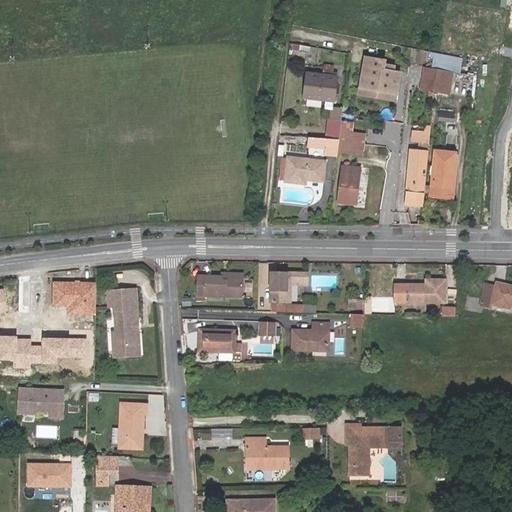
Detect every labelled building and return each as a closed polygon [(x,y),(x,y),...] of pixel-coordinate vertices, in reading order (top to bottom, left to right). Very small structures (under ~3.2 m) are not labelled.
[(465,72),(467,56),(438,51),(435,68),(439,68),(465,72)] [(380,59),(366,57),(362,88),(398,93),(401,72),(385,69),(386,60),(380,59)] [(436,89),(439,68),(435,68),(426,66),(422,87),(436,89)] [(336,100),(339,76),(308,72),(304,97),(336,100)] [(471,95),(473,75),(459,74),(457,93),(471,95)] [(398,93),(362,88),(361,95),(397,100),(398,93)] [(330,120),(344,122),(345,112),(345,109),(331,107),(330,120)] [(439,110),(438,122),(455,122),(455,110),(439,110)] [(330,120),(327,139),(341,140),(344,122),(330,120)] [(344,122),(341,140),(340,153),(363,155),(366,134),(354,132),(354,123),(344,122)] [(413,143),(431,144),(432,134),(414,132),(413,143)] [(327,139),(312,137),(311,146),(327,149),(327,154),(339,156),(340,153),(341,140),(327,139)] [(412,151),(430,153),(431,144),(413,143),(412,151)] [(417,192),(425,193),(430,153),(412,151),(408,191),(406,205),(416,206),(417,192)] [(434,185),(454,187),(457,152),(436,151),(434,185)] [(327,178),(329,161),(293,158),(291,182),(310,183),(311,177),(327,178)] [(340,201),(357,203),(361,174),(355,173),(356,166),(344,165),(340,201)] [(453,198),(454,187),(434,185),(433,196),(453,198)] [(424,206),(425,193),(417,192),(416,206),(424,206)] [(273,270),(273,300),(290,300),(290,279),(310,279),(311,271),(273,270)] [(244,298),(245,279),(228,278),(227,280),(224,280),(224,276),(199,275),(199,296),(244,298)] [(395,301),(445,303),(446,281),(427,279),(427,285),(396,283),(395,301)] [(98,283),(53,281),(52,306),(69,306),(68,315),(97,316),(98,283)] [(511,304),(511,285),(495,282),(494,285),(485,283),(480,306),(490,308),(491,305),(510,309),(511,305),(511,304)] [(5,291),(0,291),(0,313),(8,312),(5,291)] [(136,294),(108,295),(109,311),(115,311),(116,337),(113,337),(113,348),(122,347),(123,357),(140,355),(136,294)] [(183,305),(191,306),(192,297),(184,297),(183,305)] [(279,304),(279,312),(305,313),(304,305),(279,304)] [(305,313),(318,313),(318,305),(304,305),(305,313)] [(455,311),(455,308),(442,308),(442,311),(441,317),(442,317),(455,317),(455,311)] [(365,314),(355,314),(354,327),(364,327),(365,314)] [(275,322),(265,322),(264,334),(274,335),(275,322)] [(329,332),(332,332),(332,324),(316,323),(315,331),(295,331),(295,340),(328,340),(329,332)] [(202,338),(237,339),(237,331),(202,330),(202,338)] [(31,337),(0,336),(0,362),(58,364),(58,358),(87,359),(88,340),(44,339),(43,347),(31,346),(31,337)] [(237,352),(237,339),(202,338),(201,352),(217,352),(217,349),(220,349),(220,352),(237,352)] [(295,350),(314,351),(314,347),(328,347),(328,340),(295,340),(295,350)] [(331,351),(331,340),(328,340),(328,347),(314,347),(314,351),(331,351)] [(122,347),(113,348),(114,357),(123,357),(122,347)] [(62,412),(63,391),(19,389),(18,414),(34,415),(38,411),(50,411),(62,412)] [(121,404),(121,446),(142,447),(142,431),(145,431),(145,414),(147,414),(147,404),(121,404)] [(401,427),(387,427),(360,427),(360,424),(346,424),(346,433),(387,432),(402,432),(401,427)] [(316,428),(303,428),(304,438),(316,438),(316,428)] [(142,447),(121,446),(121,450),(144,450),(145,431),(142,431),(142,447)] [(402,432),(387,432),(346,433),(346,439),(349,439),(349,441),(387,441),(402,440),(402,432)] [(350,460),(369,460),(369,447),(387,447),(402,447),(402,440),(387,441),(349,441),(350,445),(350,460)] [(265,443),(246,443),(246,448),(251,448),(251,455),(249,456),(249,461),(288,461),(288,447),(265,448),(265,443)] [(121,456),(95,455),(95,465),(120,466),(121,456)] [(369,466),(369,460),(350,460),(350,475),(361,475),(361,466),(369,466)] [(249,461),(246,461),(247,469),(272,469),(272,466),(249,466),(249,461)] [(288,469),(288,461),(249,461),(249,466),(272,466),(272,469),(288,469)] [(73,464),(28,463),(28,487),(72,487),(73,464)] [(120,476),(120,466),(95,465),(94,482),(108,482),(108,476),(120,476)] [(136,511),(137,509),(148,510),(149,487),(120,486),(118,511),(136,511)] [(275,511),(275,500),(227,502),(227,511),(275,511)]
